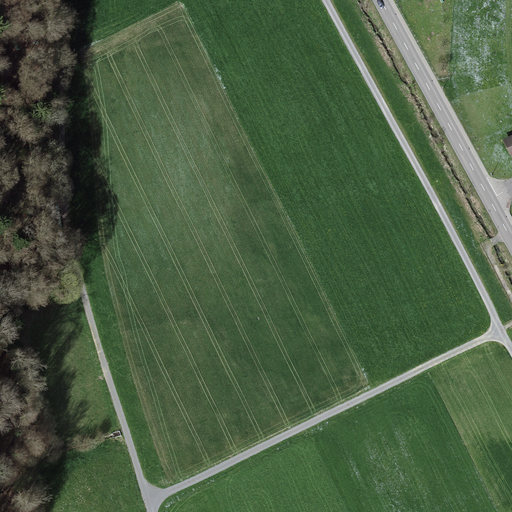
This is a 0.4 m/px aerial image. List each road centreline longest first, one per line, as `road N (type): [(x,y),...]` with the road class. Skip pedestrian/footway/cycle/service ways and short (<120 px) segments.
road 1 (unclassified): [(325,0),(511,349)]
road 2 (track): [(150,499),(500,329)]
road 3 (track): [(97,335),(61,222),(57,96),(15,52),(3,0)]
road 4 (secondary): [(379,0),(489,201)]
road 5 (track): [(97,335),(150,499)]
